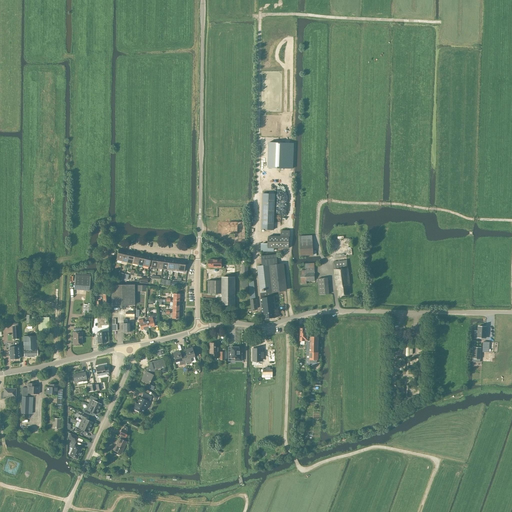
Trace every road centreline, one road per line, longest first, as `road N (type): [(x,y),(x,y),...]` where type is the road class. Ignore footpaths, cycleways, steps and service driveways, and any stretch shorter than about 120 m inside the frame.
road 1 (track): [(284,320),(286,447),(300,468),(377,446),(441,460),(420,511)]
road 2 (tertiary): [(199,327),(270,324),(309,311),(511,313)]
road 3 (track): [(244,490),(215,504),(124,495),(102,511),(0,487)]
road 4 (tertiary): [(198,254),(202,0)]
road 5 (unclassified): [(64,511),(126,372),(129,347)]
road 6 (track): [(244,511),(245,368)]
road 7 (tertiary): [(0,373),(129,347)]
